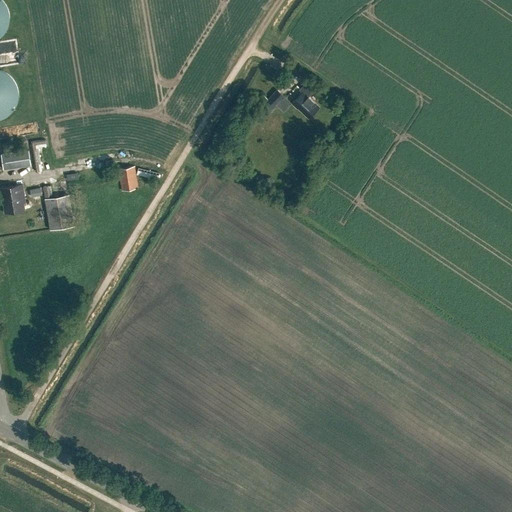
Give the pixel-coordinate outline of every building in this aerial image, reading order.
[(0,115),(17,108),(0,65),(0,115)] [(308,119),(320,107),(309,96),(314,91),(306,84),(299,91),(302,93),(291,105),(296,110),(297,109),(308,119)] [(283,111),(292,103),(276,88),(261,104),(269,112),(276,105),(283,111)] [(31,141),(33,170),(41,169),(39,140),(31,141)] [(1,154),(4,170),(31,165),(29,150),(1,154)] [(122,190),(138,187),(135,165),(118,168),(122,190)] [(25,210),(24,203),(25,202),(23,185),(0,187),(0,193),(1,203),(2,203),(2,204),(3,203),(5,213),(25,210)] [(50,229),(74,225),(69,194),(45,198),(50,229)]
